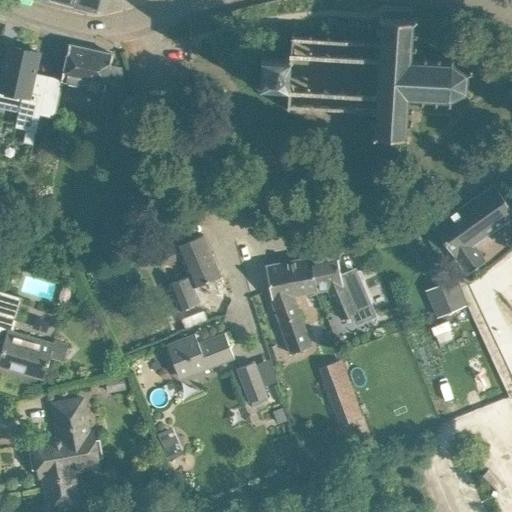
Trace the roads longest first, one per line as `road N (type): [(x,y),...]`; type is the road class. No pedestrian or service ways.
road 1 (residential): [(145,17),(164,91),(204,167),(230,213),(271,255),(414,222),(511,154)]
road 2 (residential): [(145,17),(87,25),(8,0)]
